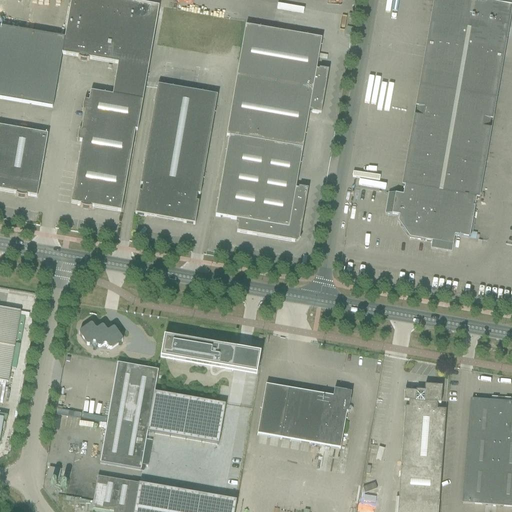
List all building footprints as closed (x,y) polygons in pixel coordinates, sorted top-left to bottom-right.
[(55,26),(59,0),(34,0),(31,22),(55,26)] [(137,132),(159,8),(114,0),(71,0),(64,40),(61,55),(78,58),(78,59),(78,60),(81,61),(85,62),(89,61),(88,61),(89,60),(118,65),(112,96),(90,93),(88,102),(85,102),(84,101),(83,105),(82,109),(82,112),(82,113),(83,112),(84,112),(81,132),(80,131),(79,131),(78,135),(77,138),(77,142),(78,142),(81,142),(71,204),(81,206),(80,207),(84,209),(87,209),(91,209),(91,208),(121,213),(122,203),(135,131),(137,132)] [(469,240),(471,230),(509,7),(511,7),(511,1),(504,0),(436,0),(402,197),(389,194),(385,215),(399,217),(398,223),(406,224),(405,226),(404,227),(408,232),(409,231),(410,232),(409,239),(431,243),(430,249),(451,253),(454,237),(469,240)] [(209,4),(209,14),(217,14),(217,17),(233,17),(233,6),(214,6),(214,4),(209,4)] [(311,114),(318,115),(320,115),(328,72),(319,70),(319,71),(316,71),(321,40),(245,27),(226,137),(229,138),(215,217),(238,221),(237,224),(238,224),(236,233),(294,243),(295,244),(299,241),(299,240),(307,190),(298,188),(298,190),(295,190),(309,112),(312,112),(311,114)] [(61,55),(64,40),(0,28),(0,99),(52,109),(61,55)] [(157,86),(142,176),(140,186),(142,186),(141,193),(139,193),(135,215),(195,226),(198,203),(196,203),(197,196),(200,196),(217,97),(157,86)] [(0,191),(16,195),(16,196),(15,196),(16,196),(27,198),(27,197),(26,198),(27,196),(37,198),(47,136),(0,127),(0,191)] [(0,309),(0,382),(7,383),(20,313),(0,309)] [(122,339),(115,330),(114,329),(113,329),(112,329),(108,332),(107,332),(106,332),(106,331),(104,328),(103,327),(102,327),(101,327),(97,330),(96,330),(95,330),(92,326),(91,325),(90,325),(89,326),(80,333),(79,333),(79,334),(79,335),(86,345),(87,346),(88,346),(89,346),(92,344),(93,344),(94,344),(95,344),(95,345),(97,347),(98,348),(99,348),(100,348),(103,346),(104,345),(105,345),(106,346),(108,349),(109,349),(110,350),(111,350),(112,350),(112,349),(121,343),(122,342),(122,341),(122,340),(122,339)] [(164,338),(160,360),(256,377),(260,355),(164,338)] [(117,365),(100,464),(140,471),(147,433),(154,393),(158,371),(117,365)] [(442,388),(424,386),(424,392),(415,391),(415,393),(405,392),(405,391),(404,391),(403,402),(408,402),(408,409),(405,408),(398,502),(438,504),(445,411),(437,411),(437,405),(440,405),(442,388)] [(340,450),(346,414),(347,414),(351,394),(334,391),(332,398),(288,391),(265,387),(256,436),(340,450)] [(154,393),(147,433),(218,446),(225,406),(154,393)] [(471,400),(471,410),(463,504),(511,508),(511,403),(511,400),(492,398),(491,402),(471,400)] [(57,495),(55,507),(59,511),(133,511),(138,485),(97,478),(93,502),(65,497),(57,495)] [(138,485),(133,511),(234,511),(236,502),(138,485)]
